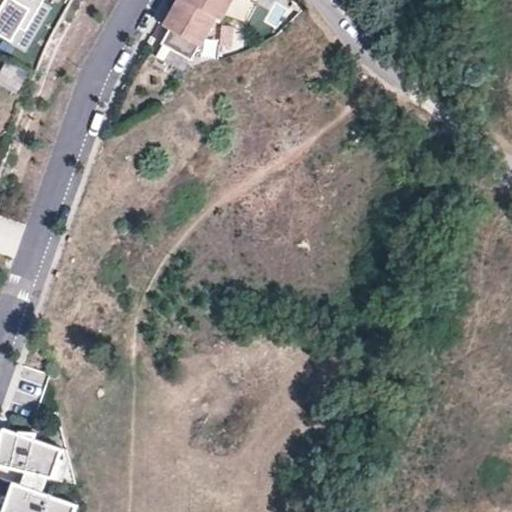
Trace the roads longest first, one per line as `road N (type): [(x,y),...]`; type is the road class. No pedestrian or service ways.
road 1 (residential): [(0,342),(87,80),(133,0)]
road 2 (unclassified): [(319,0),(371,58),(511,158)]
